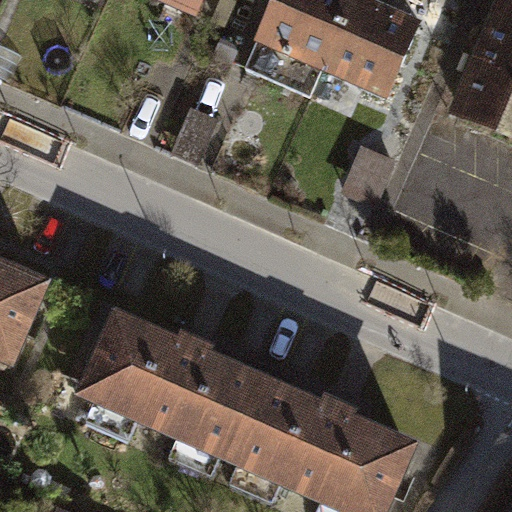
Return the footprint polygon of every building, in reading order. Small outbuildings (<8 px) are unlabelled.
[(206,0),(157,0),(198,18),(206,0)] [(354,2),(348,0),(276,0),(247,71),(313,100),(324,72),(354,2)] [(511,0),(507,0),(458,114),(511,135),(511,0)] [(420,31),(354,2),(324,72),(389,100),(420,31)] [(367,144),(349,189),(381,202),(400,158),(367,144)] [(47,292),(0,270),(0,360),(14,366),(47,292)] [(265,388),(119,324),(86,398),(232,462),(265,388)] [(385,511),(412,451),(265,388),(232,462),(345,511),(385,511)]
